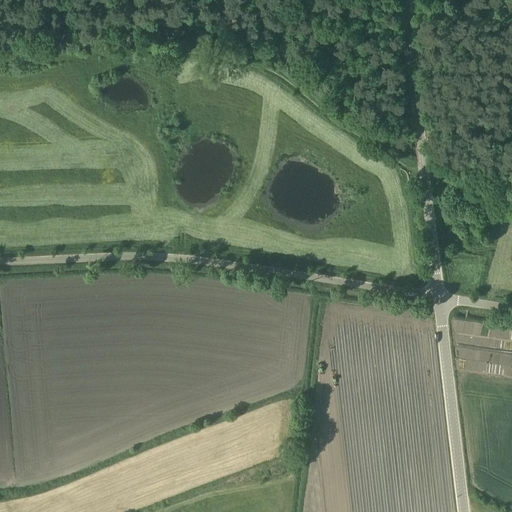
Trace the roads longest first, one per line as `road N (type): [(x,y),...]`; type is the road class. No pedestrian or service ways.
road 1 (unclassified): [(0,266),(152,258),(436,297)]
road 2 (unclassified): [(436,297),(400,0)]
road 3 (unclassified): [(463,511),(436,297)]
road 4 (track): [(141,0),(0,5)]
